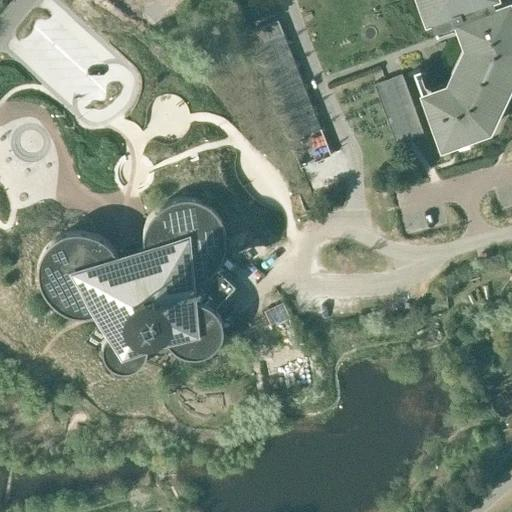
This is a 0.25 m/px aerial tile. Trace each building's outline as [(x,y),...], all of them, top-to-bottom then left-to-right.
[(416,0),(424,20),(430,18),(435,33),(437,33),(435,28),(459,19),(468,44),(449,85),(423,95),(414,70),(419,68),(418,67),(412,69),(440,146),(489,128),(511,78),(511,8),(509,0),(504,0),(494,4),(492,0),(416,0)] [(321,127),(283,31),(251,44),(289,139),(321,127)] [(411,136),(422,132),(401,73),(390,77),(411,136)] [(384,79),(373,83),(394,142),(405,138),(384,79)] [(193,198),(189,196),(185,196),(180,196),(176,197),(172,198),(169,198),(165,200),(161,202),(158,205),(155,206),(153,208),(151,212),(149,214),(147,216),(146,219),(145,222),(144,224),(143,227),(143,228),(142,231),(142,234),(142,237),(142,240),(142,243),(128,247),(114,252),(112,248),(109,244),(106,241),(102,238),(99,236),(95,234),(91,232),(88,231),(83,230),(80,230),(78,230),(73,230),(69,231),(66,231),(61,233),(58,235),(56,236),(53,238),(50,241),(48,243),(45,246),(43,248),(42,251),(40,255),(39,256),(38,260),(37,264),(36,267),(36,270),(36,273),(36,276),(37,280),(38,283),(38,284),(39,287),(40,290),(42,293),(45,297),(47,300),(51,303),(54,306),(58,308),(62,310),(66,311),(70,312),(74,313),(77,313),(80,313),(84,312),(87,312),(89,311),(92,310),(106,334),(105,336),(103,338),(102,339),(102,341),(101,344),(100,346),(100,348),(100,351),(101,353),(101,354),(101,356),(102,357),(103,360),(104,362),(105,364),(107,365),(108,366),(110,368),(112,369),(114,370),(116,371),(119,372),(122,372),(124,372),(127,372),(129,371),(132,370),(134,370),(136,368),(138,366),(141,364),(143,362),(144,359),(145,357),(145,355),(146,354),(146,352),(146,350),(146,349),(165,343),(166,345),(168,347),(169,349),(173,352),(175,353),(177,354),(182,356),(185,357),(188,358),(192,358),(194,358),(196,357),(201,356),(204,355),(206,354),(210,351),(212,350),(214,348),(215,346),(216,345),(218,342),(219,340),(220,338),(221,335),(222,332),(222,329),(222,326),(222,324),(221,321),(220,317),(219,315),(218,312),(217,310),(215,308),(213,306),(234,284),(231,281),(214,265),(216,263),(218,259),(220,257),(221,254),(222,251),(223,249),(224,246),(224,242),(225,239),(225,236),(224,233),(224,230),(223,228),(223,225),(221,221),(220,218),(218,216),(217,214),(214,211),(210,207),(207,205),(202,202),(198,200),(193,198)]
